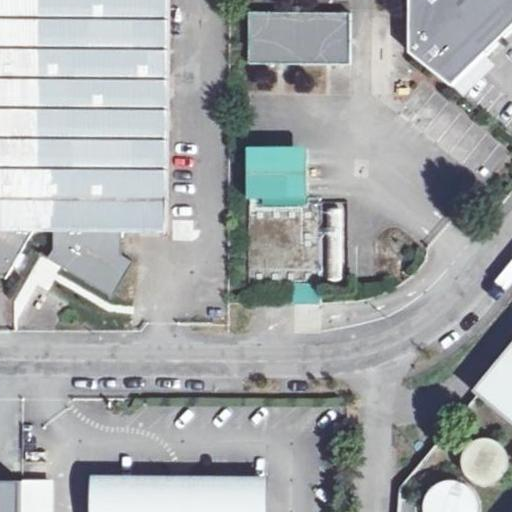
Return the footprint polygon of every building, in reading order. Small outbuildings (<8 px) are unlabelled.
[(0,0),(0,272),(10,278),(38,230),(58,230),(57,250),(52,259),(118,296),(139,263),(126,255),(127,231),(170,232),(172,0),(0,0)] [(511,0),(416,0),(416,54),(454,86),(511,29),(511,0)] [(354,11),(253,10),(254,62),(353,63),(354,11)] [(312,148),(252,149),(253,200),(311,199),(312,148)] [(311,199),(253,200),(249,201),(249,286),(293,285),(322,284),(323,199),(311,199)] [(323,306),(322,284),(293,285),(294,307),(323,306)] [(417,511),(418,499),(401,497),(399,511),(511,511),(511,345),(474,391),(479,395),(482,397),(511,422),(511,511),(417,511)] [(479,482),(486,483),(496,481),(504,475),(505,474),(506,473),(507,471),(507,470),(508,468),(508,467),(509,465),(509,464),(507,451),(504,446),(498,441),(490,438),(484,438),(472,443),(465,453),(464,459),(464,467),(467,473),(472,479),(479,482)] [(276,511),(276,470),(100,469),(99,511),(276,511)] [(479,511),(480,503),(476,493),(469,486),(459,481),(450,480),(439,484),(430,491),(426,500),(426,511),(425,511),(479,511)] [(0,511),(24,511),(24,484),(24,482),(0,482),(0,511)] [(24,484),(24,511),(52,511),(52,484),(24,484)]
